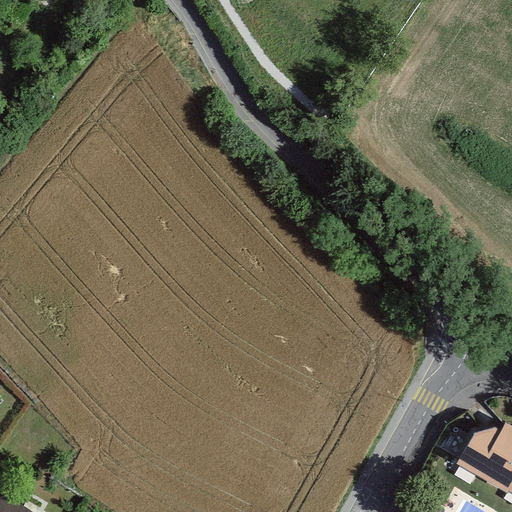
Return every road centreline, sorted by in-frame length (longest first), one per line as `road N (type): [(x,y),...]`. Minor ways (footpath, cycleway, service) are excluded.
road 1 (residential): [(181,0),(254,113),(444,301),(478,346)]
road 2 (residential): [(478,346),(432,402),(372,511)]
